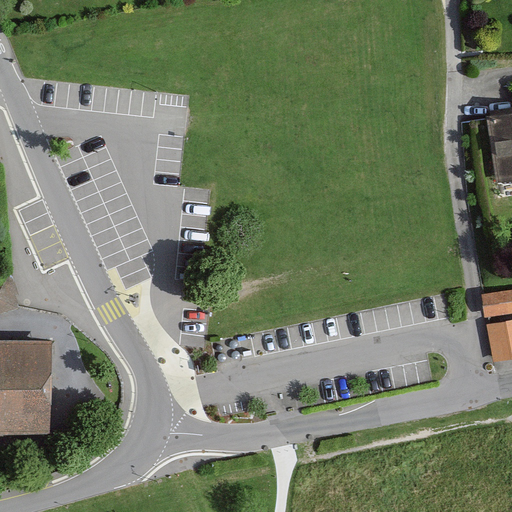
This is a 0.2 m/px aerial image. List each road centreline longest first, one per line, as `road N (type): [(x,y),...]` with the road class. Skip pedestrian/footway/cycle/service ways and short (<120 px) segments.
road 1 (residential): [(147,434),(159,403),(152,377),(98,289),(0,59)]
road 2 (residential): [(147,434),(279,433),(511,383)]
road 3 (residential): [(0,507),(121,469),(147,434)]
